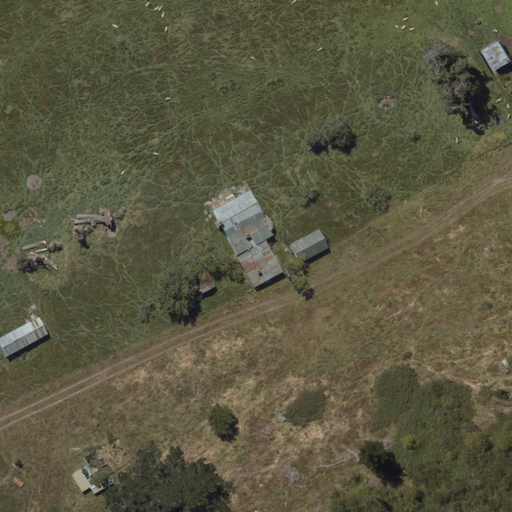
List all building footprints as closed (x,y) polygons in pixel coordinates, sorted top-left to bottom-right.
[(511,59),(497,39),(480,51),(497,73),(511,61),(511,59)] [(246,189),(206,214),(222,240),(262,214),(246,189)] [(314,227),(284,246),(299,268),(328,248),(314,227)] [(280,273),(261,245),(236,262),(255,290),(280,273)] [(34,313),(0,333),(0,350),(6,360),(48,335),(34,313)] [(133,457),(133,478),(151,478),(150,457),(133,457)] [(85,462),(66,477),(80,493),(87,488),(93,495),(104,486),(85,462)]
